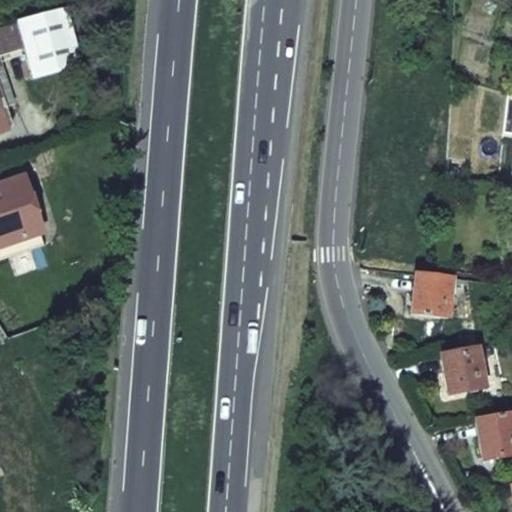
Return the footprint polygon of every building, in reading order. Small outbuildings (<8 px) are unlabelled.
[(62,8),(11,21),(27,79),(78,65),(62,8)] [(4,23),(0,24),(0,129),(1,129),(0,125),(0,52),(13,48),(4,23)] [(23,178),(0,186),(0,245),(43,230),(23,178)] [(450,280),(414,275),(409,315),(445,319),(450,280)] [(476,349),(439,356),(447,394),(484,387),(476,349)] [(511,421),(511,415),(474,421),(481,461),(511,455),(511,421)]
